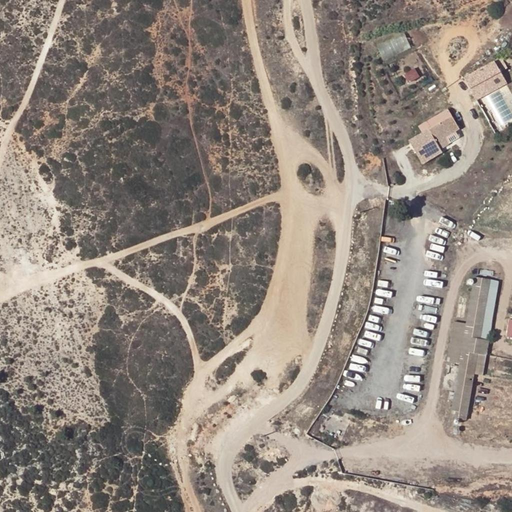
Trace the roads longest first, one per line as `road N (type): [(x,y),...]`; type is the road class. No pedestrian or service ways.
road 1 (unclassified): [(307,0),(312,60),(356,156),(351,263),(305,383),(236,437),(227,472),(243,511)]
road 2 (track): [(248,0),(246,23),(293,187),(276,316),(210,369),(178,431),(199,511)]
road 3 (track): [(0,283),(100,262),(293,187),(355,187)]
road 4 (track): [(100,262),(188,322),(201,385),(236,437)]
road 5 (track): [(59,0),(0,158)]
